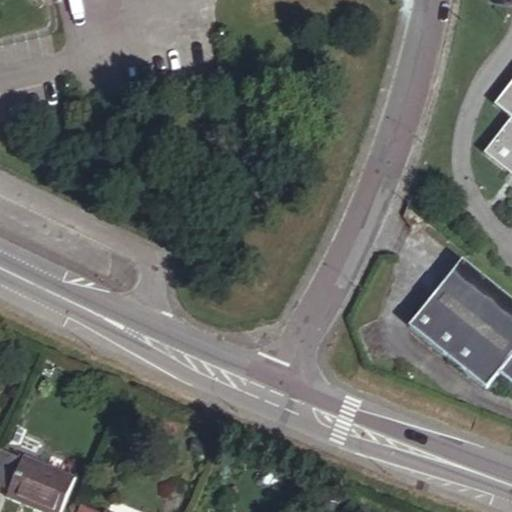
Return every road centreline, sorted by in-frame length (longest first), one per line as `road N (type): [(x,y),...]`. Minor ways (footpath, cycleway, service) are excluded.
road 1 (residential): [(427,0),(353,238),(261,391)]
road 2 (tertiary): [(261,391),(0,258)]
road 3 (tertiary): [(511,483),(261,391)]
